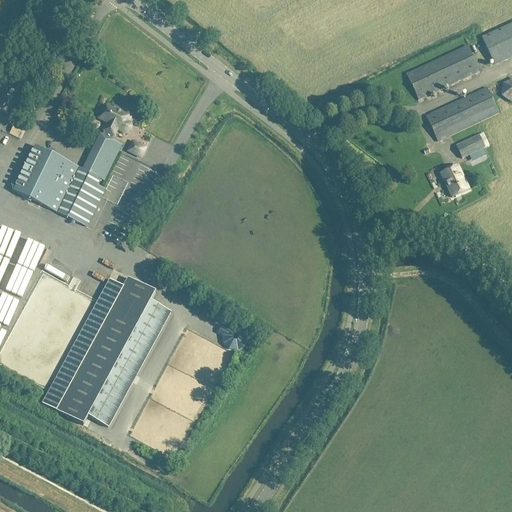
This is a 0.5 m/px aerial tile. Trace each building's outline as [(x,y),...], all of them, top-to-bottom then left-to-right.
[(494,66),(511,57),(511,25),(482,39),(494,66)] [(479,72),(467,46),(406,75),(418,101),(479,72)] [(501,97),(511,104),(511,103),(511,79),(502,84),(501,97)] [(498,114),(487,88),(425,117),(437,142),(498,114)] [(127,131),(128,123),(131,115),(114,106),(113,109),(104,105),(98,119),(108,124),(106,128),(105,128),(103,131),(104,131),(102,136),(111,140),(113,136),(114,136),(117,129),(123,132),(128,132),(127,131)] [(14,124),(9,135),(20,140),(26,130),(14,124)] [(483,134),(479,136),(456,147),(462,159),(485,149),(484,149),(489,147),(483,134)] [(34,147),(13,192),(35,202),(78,224),(87,228),(105,189),(97,185),(100,179),(104,181),(121,145),(111,140),(102,136),(100,135),(93,149),(82,170),(56,157),(56,155),(55,153),(51,151),(48,151),(47,153),(34,147)] [(452,198),(468,190),(457,166),(440,174),(452,198)] [(14,237),(47,254),(47,253),(61,260),(65,253),(54,247),(53,248),(18,230),(14,237)] [(0,256),(44,276),(48,269),(0,247),(0,256)] [(72,257),(83,261),(86,254),(74,250),(72,257)] [(126,260),(140,261),(141,253),(127,251),(126,260)] [(62,298),(73,269),(62,265),(47,306),(54,308),(58,297),(62,298)] [(398,268),(388,270),(389,279),(400,277),(398,268)] [(42,404),(55,411),(83,426),(87,417),(108,428),(170,313),(150,302),(155,293),(128,279),(123,287),(109,280),(42,404)] [(23,336),(30,338),(38,311),(32,309),(23,336)] [(18,342),(20,334),(0,327),(0,352),(4,354),(2,362),(22,369),(30,346),(18,342)]
